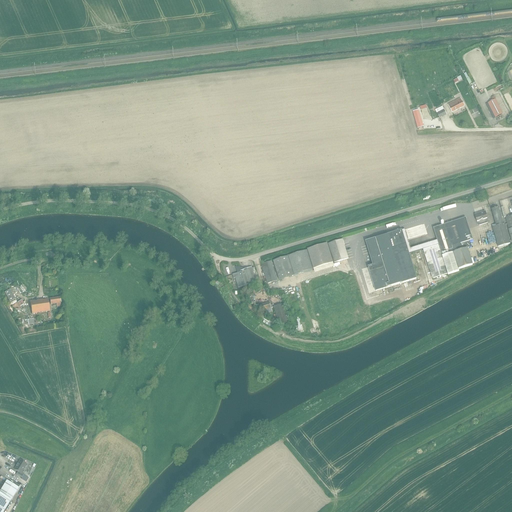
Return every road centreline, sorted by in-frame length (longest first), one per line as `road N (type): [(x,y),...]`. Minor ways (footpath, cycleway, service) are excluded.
road 1 (unclassified): [(511,178),(242,260),(215,255),(183,226),(128,204),(51,201),(0,212)]
road 2 (track): [(272,427),(511,299)]
road 3 (track): [(331,511),(396,456),(511,393)]
